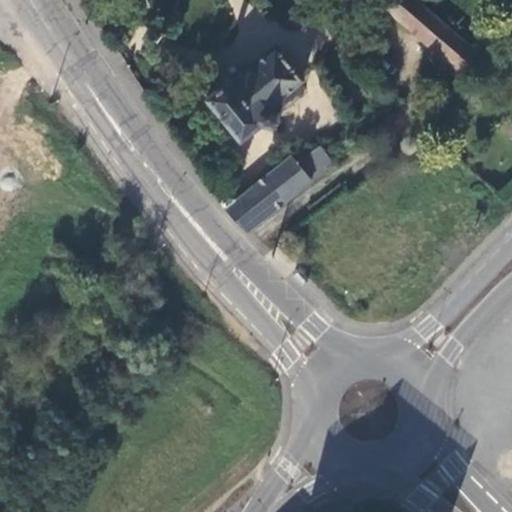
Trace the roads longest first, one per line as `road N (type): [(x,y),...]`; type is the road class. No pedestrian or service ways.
road 1 (secondary): [(356,362),(236,254),(69,57)]
road 2 (secondary): [(69,57),(189,241),(320,390)]
road 3 (tertiary): [(511,247),(383,363)]
road 4 (tertiary): [(415,391),(511,284)]
